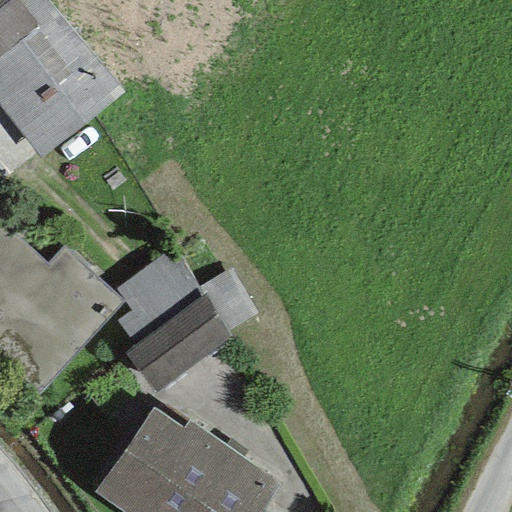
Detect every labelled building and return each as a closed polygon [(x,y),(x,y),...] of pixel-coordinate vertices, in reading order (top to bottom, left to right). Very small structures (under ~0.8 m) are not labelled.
[(0,0),(0,53),(36,25),(15,0),(0,0)] [(123,96),(44,0),(15,0),(36,25),(0,53),(0,106),(44,160),(123,96)] [(0,223),(0,366),(33,398),(104,324),(124,303),(65,247),(46,267),(0,223)] [(117,319),(131,345),(201,295),(196,288),(181,261),(171,265),(164,256),(116,289),(131,309),(117,319)] [(231,268),(196,288),(201,295),(205,293),(227,331),(257,314),(231,268)] [(131,345),(120,353),(152,395),(231,339),(227,331),(205,293),(201,295),(131,345)] [(151,407),(94,493),(121,511),(268,511),(264,509),(278,483),(241,459),(206,436),(187,423),(183,428),(151,407)] [(206,436),(241,459),(246,452),(210,429),(206,436)]
